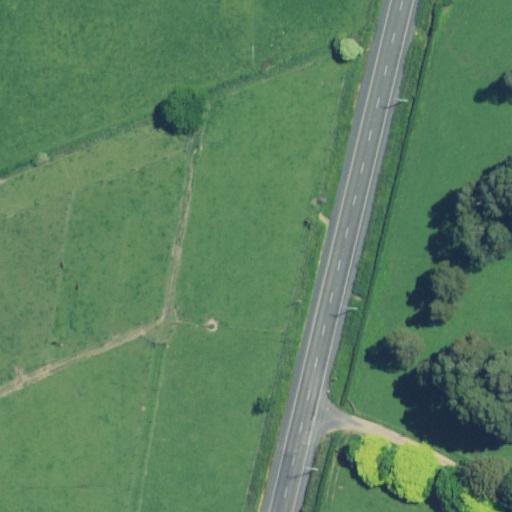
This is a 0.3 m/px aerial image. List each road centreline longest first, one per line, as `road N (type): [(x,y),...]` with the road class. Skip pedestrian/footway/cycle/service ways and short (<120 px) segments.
road 1 (tertiary): [(404,0),(281,511)]
road 2 (track): [(511,488),(305,410)]
